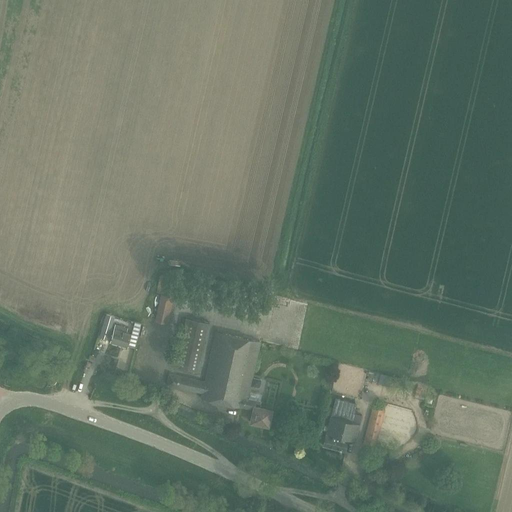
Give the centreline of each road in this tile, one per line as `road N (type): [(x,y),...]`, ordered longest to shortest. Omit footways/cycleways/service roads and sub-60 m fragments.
road 1 (track): [(352,0),(277,324)]
road 2 (unclassified): [(313,511),(201,459),(43,402),(3,408)]
